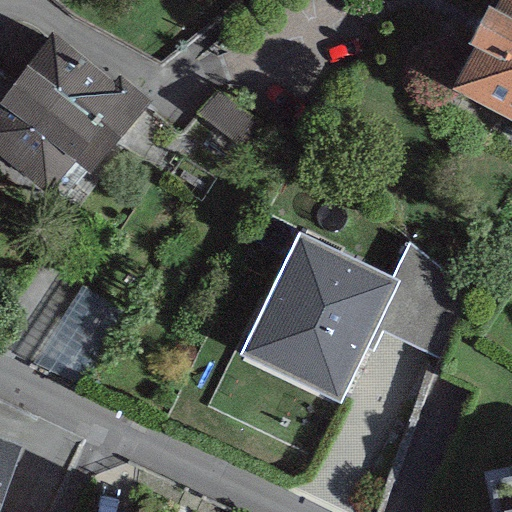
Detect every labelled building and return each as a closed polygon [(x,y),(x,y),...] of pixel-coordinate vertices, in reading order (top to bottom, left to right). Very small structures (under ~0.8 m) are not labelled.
[(511,0),(493,0),(493,1),(491,0),(485,0),(466,35),(476,40),(452,83),(511,115),(511,0)] [(114,75),(53,27),(0,94),(0,97),(33,124),(13,150),(68,193),(147,92),(118,70),(114,75)] [(263,125),(215,88),(196,113),(244,149),(263,125)] [(399,276),(297,227),(237,351),(339,400),(399,276)] [(0,502),(22,439),(0,431),(0,502)] [(511,511),(511,470),(491,474),(498,511),(511,511)] [(149,511),(120,498),(113,511),(149,511)]
